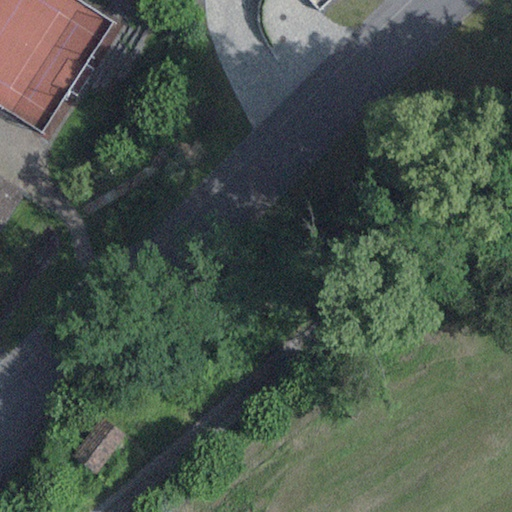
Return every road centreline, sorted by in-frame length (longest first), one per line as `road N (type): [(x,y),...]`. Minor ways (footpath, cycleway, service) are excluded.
road 1 (residential): [(0,451),(471,0)]
road 2 (track): [(110,511),(367,292),(511,233)]
